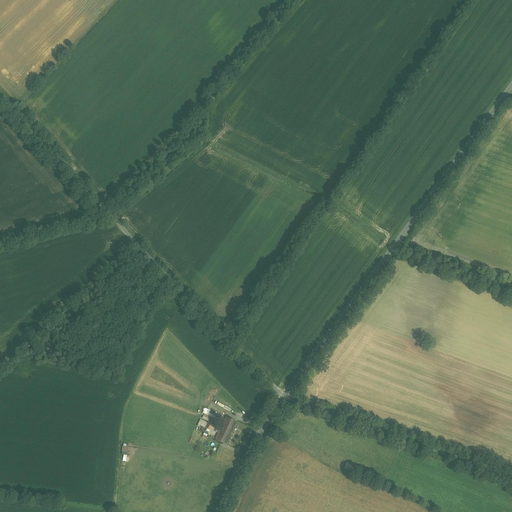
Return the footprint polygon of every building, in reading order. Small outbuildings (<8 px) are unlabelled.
[(204,411),(201,418),(214,423),(214,421),(211,420),(213,414),(204,411)] [(237,422),(227,417),(223,425),(233,430),(237,422)] [(204,437),(206,428),(211,429),(212,423),(201,420),(199,427),(200,427),(199,431),(202,431),(201,436),(204,437)] [(233,430),(223,425),(216,439),(226,444),(233,430)] [(351,471),(354,466),(348,463),(345,468),(351,471)]
